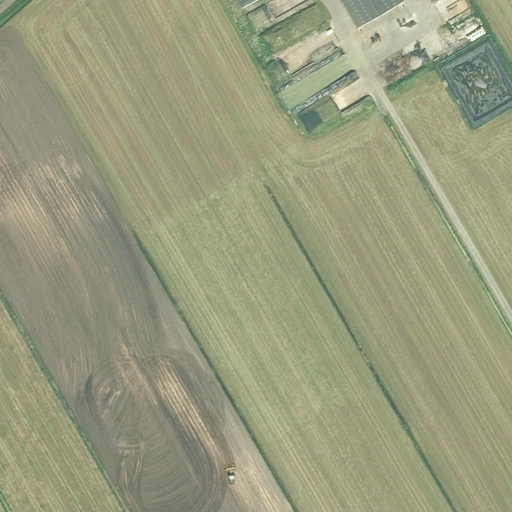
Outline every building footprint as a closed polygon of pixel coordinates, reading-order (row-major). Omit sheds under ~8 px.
[(275,0),(282,11),(302,0),(275,0)] [(341,0),(358,29),(403,3),(401,0),(341,0)] [(396,32),(412,26),(409,20),(403,6),(387,12),(390,19),(391,18),(396,32)] [(433,22),(433,10),(421,10),(421,22),(433,22)] [(373,28),(358,30),(360,43),(381,39),(378,23),(372,24),(373,28)] [(271,49),(285,41),(278,29),(264,38),(271,49)] [(328,29),(279,55),(288,71),(337,46),(328,29)] [(309,74),(317,88),(336,76),(329,64),(318,70),(317,69),(309,74)]
